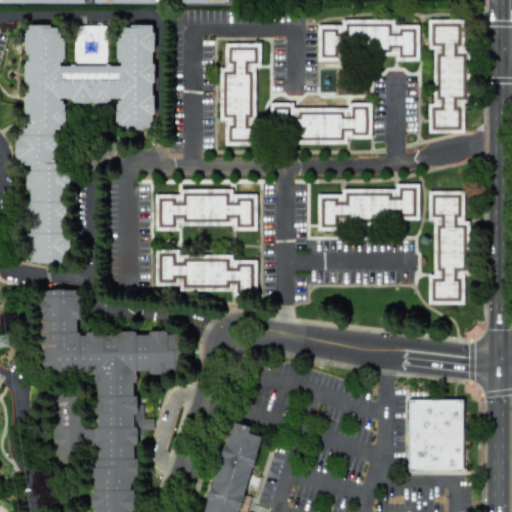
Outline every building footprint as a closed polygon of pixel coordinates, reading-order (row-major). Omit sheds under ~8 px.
[(466,132),(464,19),(427,20),(427,49),(432,49),(433,104),(427,104),(427,133),(466,132)] [(417,25),(393,25),(393,20),(341,20),(341,25),(318,25),(318,61),(340,61),(340,49),(378,48),(378,56),(394,56),(394,61),(417,60),(417,25)] [(19,134),(53,134),(53,130),(58,130),(58,123),(64,123),(64,104),(61,104),(61,101),(58,101),(58,98),(69,98),(69,102),(71,102),(71,103),(106,103),(106,101),(108,101),(108,98),(119,98),(119,100),(116,100),(116,103),(114,103),(114,122),(116,122),(116,125),(119,125),(119,130),(143,130),(143,128),(149,128),(149,122),(151,122),(151,114),(153,114),(154,94),(151,94),(151,83),(154,83),(154,63),(151,63),(151,52),(153,52),(153,32),(151,32),(151,25),(128,24),(128,27),(122,27),(122,33),(119,33),(119,37),(117,37),(117,41),(115,41),(115,58),(116,59),(116,62),(119,62),(119,66),(109,65),(109,64),(104,64),(104,66),(73,65),(73,64),(70,64),(70,66),(59,66),(59,62),(62,62),(62,58),(64,58),(64,41),(62,41),(62,37),(59,37),(59,32),(57,32),(57,27),(50,27),(50,24),(27,24),(27,29),(24,29),(24,33),(23,33),(23,50),(24,50),(24,54),(28,54),(28,62),(25,62),(25,63),(23,63),(23,121),(26,121),(26,128),(19,128),(19,134)] [(106,57),(105,25),(73,26),(74,57),(85,57),(106,57)] [(259,43),(224,43),(224,68),(219,68),(218,119),(224,119),(224,140),(254,140),(254,67),(259,67),(259,43)] [(413,88),(401,88),(401,131),(413,131),(413,88)] [(370,103),(346,103),(346,108),(292,108),(292,103),(270,103),(270,129),(286,128),(286,140),(370,140),(370,103)] [(14,136),(14,159),(18,159),(18,167),(25,167),(25,170),(68,170),(68,135),(14,136)] [(24,170),(24,189),(28,189),(28,200),(66,200),(66,189),(69,189),(68,170),(24,170)] [(120,232),(119,179),(106,179),(108,232),(120,232)] [(418,224),(417,188),(340,188),(340,195),(316,195),(316,225),(418,224)] [(462,304),(462,275),(467,275),(467,221),(462,221),(462,191),(426,191),(426,220),(432,220),(432,275),(427,275),(427,304),(462,304)] [(255,193),(155,192),(155,230),(178,230),(178,225),(232,225),(232,230),(255,230),(255,193)] [(29,231),(66,231),(66,202),(25,202),(25,213),(29,213),(29,231)] [(30,261),(35,261),(35,263),(65,262),(65,255),(70,255),(70,233),(22,234),(22,246),(30,246),(30,261)] [(231,255),(177,255),(177,250),(154,250),(154,286),(179,286),(179,292),(256,292),(255,260),(231,260),(231,255)] [(319,283),(378,282),(378,269),(319,270),(319,283)] [(77,334),(77,289),(38,290),(40,374),(95,373),(96,428),(82,429),(81,416),(75,410),(70,412),(65,406),(52,419),(52,463),(70,463),(79,459),(78,450),(91,449),(92,511),(134,511),(133,445),(142,436),(142,430),(152,430),(152,418),(142,419),(142,404),(137,404),(134,395),(133,374),(179,373),(179,332),(77,334)] [(408,400),(408,471),(461,471),(461,399),(408,400)] [(234,422),(232,427),(230,427),(202,511),(237,511),(261,437),(248,433),(250,427),(234,422)]
